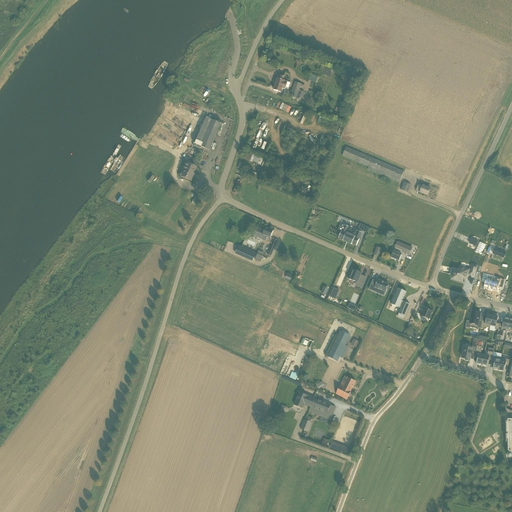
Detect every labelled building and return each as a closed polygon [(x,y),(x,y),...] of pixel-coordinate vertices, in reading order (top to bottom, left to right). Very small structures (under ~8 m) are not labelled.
[(317,83),(319,77),(311,74),(309,80),(317,83)] [(284,76),(279,75),(277,79),(276,81),(277,81),(275,86),(285,90),(285,88),(288,89),(290,83),(285,81),(283,80),(284,76)] [(298,94),(296,98),(302,100),(305,92),(299,90),(302,84),(295,82),(292,92),(298,94)] [(206,117),(194,144),(209,150),(221,124),(206,117)] [(399,183),(404,172),(346,147),(342,156),(368,167),(367,169),(399,183)] [(260,165),(263,160),(253,154),(250,159),(260,165)] [(195,167),(186,163),(183,170),(184,171),(181,177),(191,181),(193,175),(192,175),(195,167)] [(411,185),(404,182),(401,190),(407,193),(411,185)] [(419,192),(420,192),(427,196),(430,189),(422,185),(422,186),(419,192)] [(338,222),(349,226),(351,220),(340,216),(338,222)] [(339,238),(344,240),(343,241),(352,245),(353,244),(357,246),(360,239),(359,239),(362,233),(358,231),(356,236),(347,233),(349,227),(345,225),(345,226),(342,232),(342,231),(339,238)] [(258,226),(253,235),(266,241),(267,237),(270,238),(273,231),(266,227),(265,229),(258,226)] [(267,254),(271,255),(278,241),(274,239),(267,254)] [(410,247),(397,241),(395,247),(395,248),(391,257),(399,261),(402,254),(401,254),(403,251),(407,253),(410,247)] [(253,261),(256,253),(239,246),(235,253),(253,261)] [(504,258),(506,253),(495,248),(492,254),(504,258)] [(259,250),(256,259),(261,261),(265,252),(259,250)] [(464,269),(459,267),(458,270),(452,268),(449,274),(452,275),(451,278),(460,282),(461,279),(464,280),(467,274),(468,275),(472,277),(476,267),(471,266),(469,273),(467,272),(464,271),(464,269)] [(362,274),(356,271),(356,270),(352,268),(350,273),(348,279),(357,283),(356,285),(362,288),(366,279),(360,276),(362,274)] [(482,280),(480,286),(489,290),(488,291),(492,293),(493,292),(497,293),(499,289),(504,291),(507,283),(502,281),(501,284),(488,279),(487,282),(482,280)] [(375,292),(377,288),(385,292),(389,285),(378,280),(377,282),(373,280),(369,289),(375,292)] [(330,296),(330,297),(336,300),(340,291),(334,288),(330,296)] [(411,304),(410,304),(405,301),(404,302),(403,301),(407,292),(408,292),(407,291),(407,292),(402,289),(399,288),(398,290),(399,290),(393,303),(392,303),(393,304),(393,303),(393,302),(401,306),(401,307),(400,307),(401,307),(401,306),(402,307),(400,312),(399,313),(400,313),(405,315),(406,315),(410,304),(411,304)] [(422,312),(420,316),(429,320),(432,312),(425,309),(423,312),(422,312)] [(469,323),(478,325),(480,313),(472,311),(469,323)] [(489,325),(490,325),(492,315),(487,314),(486,321),(482,320),(481,326),(484,327),(485,324),(487,325),(489,325)] [(492,315),(490,325),(491,326),(493,326),(496,327),(495,329),(498,330),(500,324),(497,323),(498,316),(492,315)] [(500,324),(498,330),(497,335),(503,336),(503,334),(503,333),(504,331),(504,329),(507,329),(510,319),(504,318),(503,324),(500,324)] [(340,331),(338,335),(328,357),(338,362),(340,357),(342,358),(348,347),(345,346),(350,336),(341,331),(340,331)] [(482,365),(484,355),(483,355),(481,354),(482,352),(481,352),(482,350),(482,348),(482,347),(477,346),(474,357),(478,358),(476,364),(482,365)] [(466,359),(466,360),(470,361),(470,356),(471,353),(475,353),(476,348),(472,347),(472,349),(465,347),(462,358),(466,359)] [(485,355),(484,355),(482,365),(487,366),(489,360),(492,361),(493,356),(494,349),(489,348),(488,350),(488,352),(488,353),(487,353),(487,356),(485,355)] [(493,369),(499,370),(501,360),(500,360),(498,360),(495,359),(496,357),(493,356),(492,361),(491,362),(494,363),(493,369)] [(501,360),(499,370),(504,372),(505,365),(509,366),(510,360),(507,359),(506,361),(504,361),(501,360)] [(349,378),(348,378),(346,383),(345,382),(343,386),(341,385),(336,394),(347,400),(347,399),(347,400),(351,391),(356,382),(349,378)] [(307,405),(311,407),(314,399),(308,396),(300,393),(294,406),(303,409),(304,404),(307,405)] [(314,399),(311,407),(308,412),(331,421),(333,415),(328,413),(331,405),(314,399)] [(304,419),(300,429),(308,432),(311,423),(311,422),(313,419),(306,416),(304,420),(304,419)]
